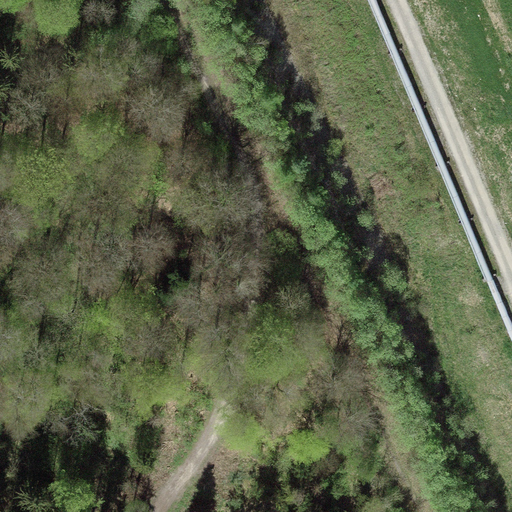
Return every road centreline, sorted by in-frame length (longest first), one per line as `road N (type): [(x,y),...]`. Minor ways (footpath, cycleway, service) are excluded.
road 1 (track): [(158,0),(409,511)]
road 2 (track): [(135,511),(220,391),(238,344),(255,197)]
